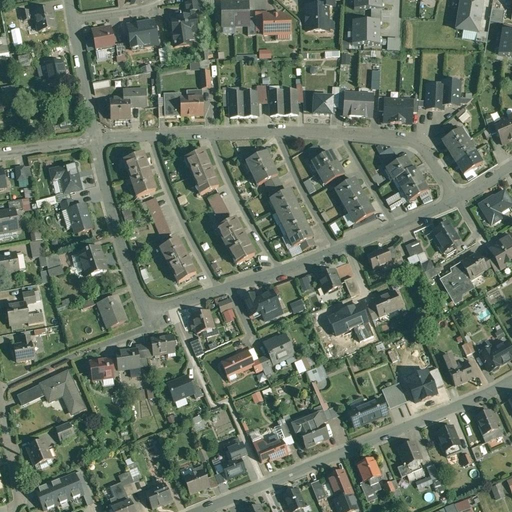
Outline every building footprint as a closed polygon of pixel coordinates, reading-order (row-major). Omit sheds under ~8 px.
[(381,0),(353,0),(354,10),(381,10),(381,0)] [(460,0),(456,30),(477,33),(482,0),(460,0)] [(198,1),(185,3),(186,12),(199,10),(198,1)] [(234,3),(221,4),(222,27),(235,27),(234,3)] [(248,3),(234,3),(235,27),(247,26),(249,26),(248,18),(248,3)] [(316,7),(306,7),(306,16),(306,17),(306,22),(307,32),(327,31),(327,7),(327,6),(316,7)] [(505,10),(493,8),(491,21),(503,23),(505,10)] [(51,10),(32,13),(35,26),(37,25),(38,33),(55,30),(51,10)] [(28,11),(21,12),(22,22),(30,21),(28,11)] [(266,13),(255,14),(255,18),(255,32),(264,31),(263,16),(266,16),(266,13)] [(279,13),(277,16),(266,16),(263,16),(264,31),(264,35),(275,35),(279,34),(282,32),(290,31),(289,21),(281,13),(279,13)] [(194,16),(171,19),(174,36),(172,36),(174,47),(186,45),(185,42),(191,41),(190,34),(197,33),(194,16)] [(255,18),(248,18),(249,26),(247,26),(248,36),(255,36),(255,32),(255,18)] [(154,22),(127,26),(131,49),(142,47),(142,43),(156,41),(157,45),(158,45),(154,22)] [(379,22),(352,22),(352,34),(379,34),(379,22)] [(110,29),(93,32),(92,32),(96,50),(113,47),(110,28),(110,29)] [(487,33),(477,32),(477,33),(476,42),(486,44),(487,33)] [(379,34),(352,34),(352,45),(379,45),(379,34)] [(10,63),(5,38),(0,38),(0,64),(0,65),(10,63)] [(400,39),(389,38),(388,50),(400,51),(400,39)] [(511,56),(511,43),(504,42),(502,55),(511,56)] [(126,56),(124,44),(116,45),(117,57),(126,56)] [(165,49),(158,50),(160,63),(167,62),(165,49)] [(271,51),(259,51),(259,59),(271,59),(271,51)] [(199,54),(199,62),(208,62),(208,53),(199,54)] [(30,56),(16,59),(18,68),(32,66),(30,56)] [(60,62),(42,65),(42,63),(36,64),(38,77),(44,76),(46,84),(64,80),(60,62)] [(191,71),(200,70),(199,62),(190,64),(191,71)] [(200,70),(200,73),(209,72),(208,62),(199,62),(200,70)] [(209,72),(200,73),(202,90),(211,89),(209,72)] [(459,83),(443,82),(443,87),(442,106),(443,106),(458,107),(458,105),(459,99),(459,83)] [(443,87),(427,86),(426,102),(426,108),(426,110),(442,111),(443,106),(442,106),(443,87)] [(124,98),(114,98),(114,101),(107,101),(108,110),(110,109),(111,119),(130,119),(129,108),(146,107),(145,91),(124,92),(124,98)] [(283,92),(269,93),(270,105),(270,117),(284,116),(283,92)] [(296,92),(283,92),(284,116),(297,116),(297,104),(296,92)] [(189,98),(181,99),(180,94),(163,94),(163,95),(164,95),(165,107),(164,107),(164,117),(203,116),(202,98),(189,98)] [(243,94),(229,95),(230,106),(230,118),(244,118),(243,94)] [(256,94),(243,94),(244,118),(257,117),(257,105),(256,94)] [(358,95),(345,94),(343,116),(357,117),(358,95)] [(372,96),(358,95),(357,117),(371,117),(372,96)] [(331,108),(332,98),(315,98),(314,114),(331,115),(331,108)] [(385,100),(384,100),(384,112),(383,123),(397,124),(398,101),(385,100)] [(68,101),(51,105),(51,106),(53,106),(57,125),(55,125),(56,127),(73,123),(73,122),(72,122),(67,103),(68,103),(68,101)] [(412,102),(398,101),(397,124),(411,125),(412,113),(412,102)] [(511,116),(506,119),(506,118),(501,120),(499,126),(495,127),(494,128),(496,133),(502,145),(511,140),(511,116)] [(495,127),(491,118),(485,121),(490,135),(496,133),(494,128),(495,127)] [(455,126),(444,133),(447,138),(458,131),(455,126)] [(447,138),(442,141),(449,153),(467,141),(465,142),(459,132),(460,130),(458,131),(447,138)] [(467,141),(449,153),(456,164),(474,152),(472,153),(466,143),(467,142),(467,141)] [(379,154),(383,162),(395,156),(390,148),(379,154)] [(256,149),(244,155),(247,162),(259,156),(256,149)] [(321,150),(309,156),(313,162),(324,156),(321,150)] [(203,151),(185,159),(185,160),(187,159),(190,166),(188,167),(197,187),(198,187),(201,194),(200,195),(218,188),(203,151)] [(313,162),(312,163),(313,164),(314,163),(320,173),(337,164),(331,152),(313,162)] [(474,152),(456,164),(464,175),(482,164),(481,163),(480,164),(473,154),(474,153),(474,152)] [(143,153),(124,159),(125,161),(127,160),(129,167),(127,168),(135,189),(137,188),(139,195),(137,196),(138,197),(156,190),(143,153)] [(247,162),(246,162),(246,163),(248,162),(254,173),(271,165),(265,153),(259,156),(247,162)] [(395,156),(383,162),(387,168),(398,162),(395,156)] [(387,168),(386,169),(388,168),(394,179),(393,180),(393,181),(414,168),(411,170),(405,158),(398,162),(387,168)] [(337,164),(320,173),(326,185),(331,182),(343,176),(343,175),(337,164)] [(75,165),(50,171),(52,182),(60,180),(64,194),(81,191),(75,165)] [(271,165),(254,173),(259,184),(257,185),(258,186),(265,182),(276,177),(277,177),(271,165)] [(23,168),(16,169),(18,180),(25,179),(23,168)] [(414,168),(393,181),(398,178),(404,189),(402,190),(421,180),(414,168)] [(343,176),(331,182),(333,185),(344,178),(343,176)] [(276,177),(265,182),(269,191),(280,185),(276,177)] [(344,178),(333,185),(336,190),(347,183),(344,178)] [(315,191),(309,180),(303,183),(310,194),(315,191)] [(336,190),(335,190),(335,191),(337,190),(343,201),(342,202),(360,192),(353,180),(347,183),(336,190)] [(421,180),(402,190),(404,190),(410,200),(409,201),(409,202),(419,196),(427,191),(421,180)] [(280,185),(269,191),(273,199),(284,193),(280,185)] [(273,199),(270,200),(270,201),(272,200),(277,211),(295,203),(289,191),(284,193),(273,199)] [(419,196),(424,204),(432,200),(427,191),(419,196)] [(360,192),(342,202),(344,201),(350,212),(348,213),(348,214),(367,203),(360,192)] [(511,204),(504,192),(490,201),(489,200),(480,206),(492,225),(503,218),(500,214),(511,206),(511,204)] [(218,194),(207,199),(213,210),(224,205),(218,194)] [(397,194),(386,200),(391,210),(403,203),(397,194)] [(56,197),(43,201),(45,207),(58,204),(56,197)] [(155,198),(145,203),(154,224),(164,219),(155,198)] [(21,200),(8,203),(9,211),(14,211),(23,210),(21,200)] [(72,200),(60,204),(62,210),(67,208),(68,210),(74,208),(72,200)] [(295,203),(277,211),(283,223),(301,215),(295,203)] [(367,203),(348,214),(350,213),(356,224),(354,225),(355,225),(373,215),(367,203)] [(74,208),(68,210),(76,234),(75,234),(75,235),(93,229),(90,221),(89,221),(84,206),(85,206),(84,205),(74,208)] [(224,205),(213,210),(219,221),(230,216),(224,205)] [(9,211),(0,213),(0,233),(18,231),(14,211),(9,211)] [(329,220),(324,212),(321,214),(325,222),(329,220)] [(301,215),(283,223),(289,235),(306,226),(301,215)] [(164,219),(154,224),(161,239),(171,235),(164,219)] [(234,219),(216,229),(217,230),(218,229),(221,235),(220,236),(233,259),(235,258),(238,264),(236,265),(236,266),(254,256),(234,219)] [(448,224),(432,233),(435,238),(433,239),(442,254),(451,248),(454,252),(455,251),(451,245),(458,241),(448,224)] [(289,235),(287,236),(289,235),(294,246),(293,247),(293,248),(299,245),(311,239),(312,239),(306,226),(289,235)] [(511,237),(510,235),(496,244),(497,247),(490,251),(489,251),(493,258),(500,269),(500,270),(507,266),(511,263),(511,237)] [(195,275),(177,239),(160,248),(178,283),(195,275)] [(311,239),(299,245),(302,252),(315,246),(311,239)] [(42,241),(30,243),(32,259),(45,256),(42,241)] [(418,241),(412,244),(417,256),(423,253),(418,241)] [(412,244),(405,247),(410,258),(417,256),(412,244)] [(100,248),(78,254),(85,278),(104,272),(101,263),(104,262),(100,248)] [(386,249),(367,257),(373,271),(392,263),(391,261),(397,259),(392,248),(386,251),(386,249)] [(16,253),(0,256),(0,276),(19,273),(16,253)] [(58,254),(45,258),(48,271),(61,267),(58,254)] [(461,264),(453,269),(455,272),(441,281),(453,301),(473,289),(469,281),(487,271),(486,269),(481,260),(477,254),(461,264)] [(486,257),(481,260),(486,269),(491,266),(492,266),(489,261),(486,257)] [(500,269),(493,258),(489,261),(492,266),(491,266),(495,272),(500,269)] [(436,267),(424,273),(428,280),(440,274),(436,267)] [(333,271),(317,278),(325,295),(333,291),(341,287),(333,271)] [(306,278),(298,281),(302,293),(310,290),(308,285),(306,278)] [(353,278),(344,282),(351,298),(360,294),(353,278)] [(395,293),(372,302),(374,306),(379,317),(401,308),(395,293)] [(272,294),(261,299),(260,297),(254,300),(262,318),(271,313),(274,318),(283,314),(280,309),(272,294)] [(116,296),(96,303),(97,305),(98,304),(107,328),(125,322),(116,296)] [(230,299),(218,304),(221,312),(233,308),(230,299)] [(92,300),(80,304),(83,310),(94,306),(92,300)] [(249,300),(243,302),(251,319),(257,316),(249,300)] [(300,302),(290,305),(294,315),(304,311),(300,302)] [(42,314),(33,316),(33,317),(27,319),(24,304),(6,307),(9,326),(27,323),(28,326),(44,323),(42,314)] [(379,317),(374,306),(367,309),(368,310),(372,320),(379,318),(379,317)] [(352,309),(339,314),(346,332),(367,324),(362,313),(360,307),(353,310),(352,309)] [(372,320),(368,310),(362,313),(367,324),(373,321),(372,320)] [(208,312),(190,318),(193,330),(196,329),(198,335),(214,330),(208,312)] [(231,312),(224,314),(227,323),(235,320),(231,312)] [(29,336),(21,337),(22,344),(13,346),(16,362),(34,359),(31,343),(30,343),(29,336)] [(173,337),(151,340),(153,356),(167,354),(168,358),(175,357),(175,353),(173,337)] [(285,337),(277,341),(277,339),(264,345),(269,356),(273,366),(285,360),(287,365),(296,361),(285,337)] [(198,342),(191,345),(196,359),(204,355),(198,342)] [(476,351),(472,342),(467,344),(471,354),(476,351)] [(511,353),(506,343),(481,358),(489,372),(511,358),(511,353)] [(471,354),(467,344),(462,347),(466,356),(471,354)] [(145,346),(136,347),(136,351),(138,351),(139,358),(146,357),(145,346)] [(136,351),(116,354),(117,360),(118,370),(118,371),(141,368),(139,358),(138,351),(136,351)] [(247,352),(238,356),(239,358),(222,366),(229,380),(237,376),(237,375),(253,367),(252,364),(247,352)] [(457,367),(452,355),(444,359),(448,371),(457,367)] [(269,356),(258,361),(262,370),(269,367),(273,366),(269,356)] [(311,369),(306,358),(300,361),(305,372),(311,369)] [(111,360),(90,364),(93,381),(105,379),(105,378),(112,377),(112,378),(114,378),(112,371),(111,361),(111,360)] [(262,370),(258,361),(252,364),(253,367),(256,373),(262,370)] [(457,367),(448,371),(455,387),(473,380),(466,364),(457,367)] [(318,383),(328,379),(323,366),(307,372),(311,382),(317,380),(318,383)] [(269,367),(262,370),(264,374),(265,376),(272,373),(269,367)] [(67,373),(41,385),(41,386),(30,391),(34,400),(45,394),(49,402),(63,396),(71,414),(84,409),(67,373)] [(258,376),(261,382),(266,380),(265,376),(264,374),(258,376)] [(187,378),(167,386),(174,402),(193,394),(189,383),(187,378)] [(430,379),(411,386),(417,403),(425,400),(425,398),(436,394),(430,379)] [(195,380),(189,383),(193,394),(195,400),(202,397),(195,380)] [(30,391),(18,397),(22,405),(34,400),(30,391)] [(259,393),(252,397),(255,404),(262,401),(259,393)] [(404,403),(400,393),(395,395),(399,405),(404,403)] [(382,400),(347,414),(353,430),(388,416),(382,400)] [(329,410),(332,420),(341,416),(337,407),(329,410)] [(329,410),(324,412),(327,422),(332,420),(329,410)] [(323,411),(316,413),(317,417),(320,425),(321,425),(328,422),(327,422),(324,412),(323,411)] [(489,412),(474,418),(485,443),(502,436),(499,429),(497,430),(489,412)] [(192,419),(197,432),(208,428),(203,415),(192,419)] [(317,417),(308,421),(307,420),(292,425),(296,436),(300,434),(306,449),(323,442),(321,437),(325,435),(321,425),(320,425),(317,417)] [(68,424),(55,429),(58,435),(57,435),(60,443),(75,437),(72,429),(71,430),(68,424)] [(285,424),(279,427),(284,441),(291,438),(285,424)] [(452,427),(436,434),(444,452),(447,458),(462,452),(459,446),(452,427)] [(276,435),(268,439),(271,446),(266,447),(266,446),(265,445),(264,444),(261,440),(253,443),(261,464),(269,461),(270,463),(292,454),(289,446),(284,448),(281,441),(279,442),(276,435)] [(43,441),(27,448),(34,466),(51,460),(43,441)] [(232,442),(222,446),(225,453),(235,449),(232,442)] [(414,443),(398,450),(404,466),(397,469),(401,479),(422,470),(418,462),(421,461),(414,443)] [(225,453),(229,462),(239,458),(244,456),(240,446),(235,449),(225,453)] [(478,446),(471,449),(476,461),(483,458),(478,446)] [(202,463),(209,460),(205,450),(198,452),(202,463)] [(468,455),(461,458),(465,467),(471,464),(468,455)] [(229,462),(221,466),(227,481),(245,473),(239,458),(229,462)] [(142,479),(136,459),(127,462),(134,482),(142,479)] [(373,460),(357,466),(363,483),(360,485),(365,497),(374,493),(381,491),(377,482),(381,480),(373,460)] [(434,465),(426,468),(431,481),(439,478),(434,465)] [(201,468),(194,471),(196,475),(183,480),(190,497),(210,489),(201,468)] [(88,506),(93,504),(80,472),(75,474),(83,495),(88,506)] [(344,472),(328,478),(335,496),(342,493),(344,498),(352,494),(344,472)] [(75,474),(35,491),(43,511),(83,495),(75,474)] [(144,479),(133,483),(137,492),(147,488),(144,479)] [(395,481),(391,483),(394,491),(391,492),(395,501),(402,497),(395,481)] [(423,481),(416,484),(418,490),(425,487),(423,481)] [(320,482),(311,485),(317,502),(326,498),(320,482)] [(133,483),(122,487),(126,497),(127,497),(127,496),(137,492),(133,483)] [(391,483),(382,486),(386,494),(391,492),(394,491),(391,483)] [(121,484),(110,488),(114,498),(109,500),(112,508),(110,509),(111,511),(134,511),(130,500),(128,501),(126,497),(122,487),(121,484)] [(499,485),(491,488),(496,501),(504,497),(499,485)] [(165,486),(146,494),(152,510),(162,506),(163,507),(172,503),(165,486)] [(298,490),(284,496),(290,511),(293,511),(305,507),(298,490)] [(367,504),(377,500),(374,493),(365,497),(367,504)] [(352,496),(343,499),(348,511),(355,511),(358,511),(352,496)] [(342,497),(333,501),(337,511),(348,511),(343,499),(342,497)] [(467,500),(454,505),(456,511),(463,511),(471,509),(467,500)]
